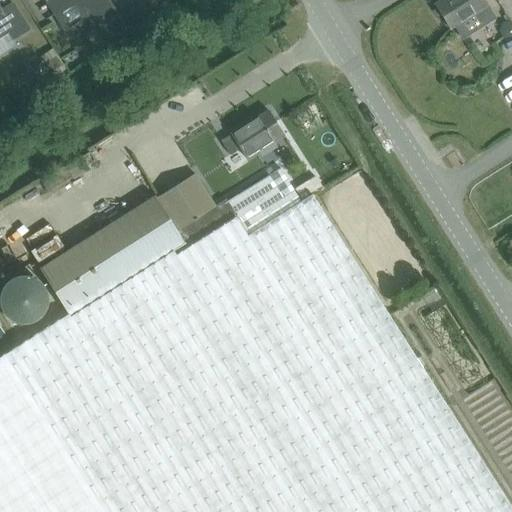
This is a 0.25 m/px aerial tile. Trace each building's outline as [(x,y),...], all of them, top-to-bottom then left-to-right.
[(44,0),(49,7),(55,16),(80,0),(83,0),(110,40),(128,29),(108,0),(44,0)] [(445,0),(434,7),(448,31),(487,7),(482,0),(445,0)] [(14,41),(29,31),(13,6),(2,13),(0,9),(0,38),(8,33),(14,41)] [(246,162),(283,139),(268,114),(231,137),(232,139),(222,145),(230,158),(240,152),(246,162)] [(89,153),(76,160),(82,170),(95,163),(89,153)] [(511,511),(511,510),(311,196),(301,203),(279,169),(227,202),(226,200),(215,207),(194,175),(156,200),(155,197),(40,270),(69,316),(0,359),(0,511),(511,511)] [(38,267),(64,250),(57,238),(31,255),(38,267)] [(30,277),(23,276),(15,277),(8,280),(2,286),(0,291),(0,309),(0,310),(4,316),(10,321),(18,324),(27,324),(35,321),(41,316),(45,310),(47,303),(46,295),(43,287),(37,280),(30,277)]
